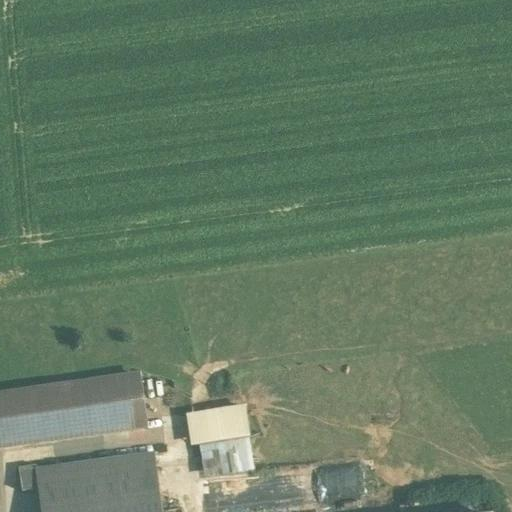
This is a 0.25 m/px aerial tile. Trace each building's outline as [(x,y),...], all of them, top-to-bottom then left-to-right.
[(139,379),(0,396),(0,449),(48,443),(146,431),(146,430),(139,379)] [(198,451),(246,441),(239,409),(179,421),(185,453),(198,451)] [(198,451),(204,486),(252,477),(246,441),(198,451)] [(161,511),(154,455),(35,472),(37,491),(40,511),(161,511)] [(35,472),(18,474),(21,493),(37,491),(35,472)]
